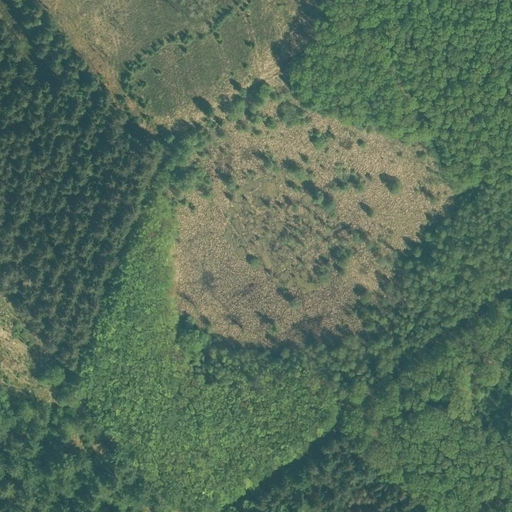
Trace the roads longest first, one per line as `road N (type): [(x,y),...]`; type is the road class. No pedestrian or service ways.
road 1 (track): [(74,382),(148,178),(207,106),(398,0)]
road 2 (track): [(511,287),(200,511)]
road 3 (track): [(179,511),(0,288)]
